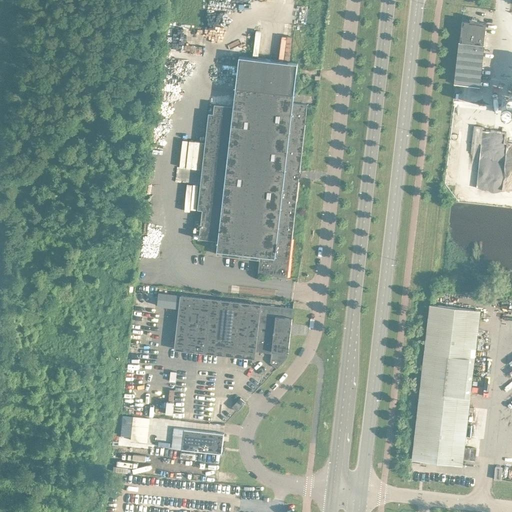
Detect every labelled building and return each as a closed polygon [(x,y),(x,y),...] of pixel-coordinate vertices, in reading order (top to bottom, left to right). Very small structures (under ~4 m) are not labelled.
[(0,0),(0,131),(2,131),(17,0),(0,0)] [(470,22),(470,25),(463,24),(463,21),(462,21),(455,88),(456,88),(456,86),(478,89),(478,91),(486,27),(478,26),(478,24),(479,25),(479,24),(477,24),(477,23),(472,21),(472,22),(470,22),(469,22),(470,22)] [(260,259),(258,278),(287,281),(307,110),(292,108),(294,98),(297,67),(239,60),(236,92),(234,111),(214,109),(199,242),(218,244),(217,254),(260,259)] [(292,321),(293,312),(260,309),(261,308),(260,308),(180,299),(174,353),(254,362),(254,363),(255,363),(255,355),(271,357),(270,366),(277,372),(288,360),(292,321)] [(430,308),(412,463),(462,469),(463,459),(480,314),(430,308)] [(232,411),(237,415),(246,406),(240,401),(232,411)] [(182,453),(221,458),(223,438),(184,433),(182,453)] [(494,483),(501,484),(502,471),(495,471),(494,483)]
